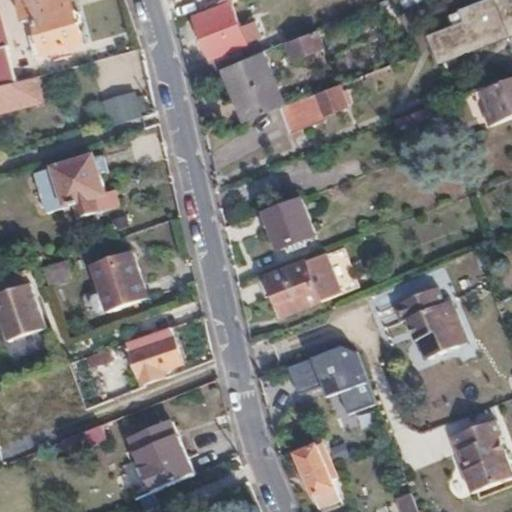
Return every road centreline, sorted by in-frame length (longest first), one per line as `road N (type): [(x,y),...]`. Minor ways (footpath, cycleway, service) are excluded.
road 1 (residential): [(147,0),(246,403),(288,511)]
road 2 (unknown): [(239,371),(348,327),(370,335),(386,358)]
